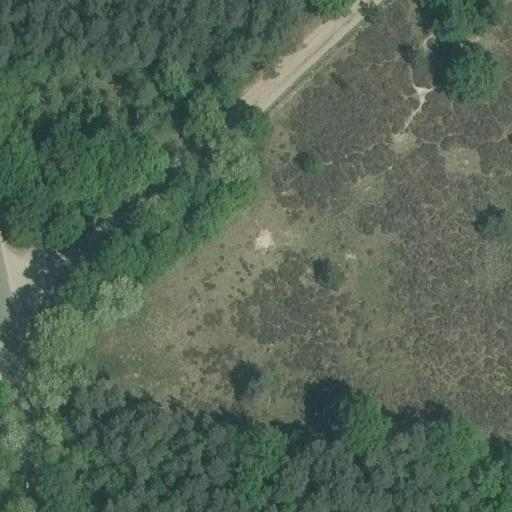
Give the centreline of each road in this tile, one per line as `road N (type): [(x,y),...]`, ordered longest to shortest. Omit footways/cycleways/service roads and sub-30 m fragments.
road 1 (unclassified): [(4,321),(358,0)]
road 2 (unclassified): [(39,511),(8,345)]
